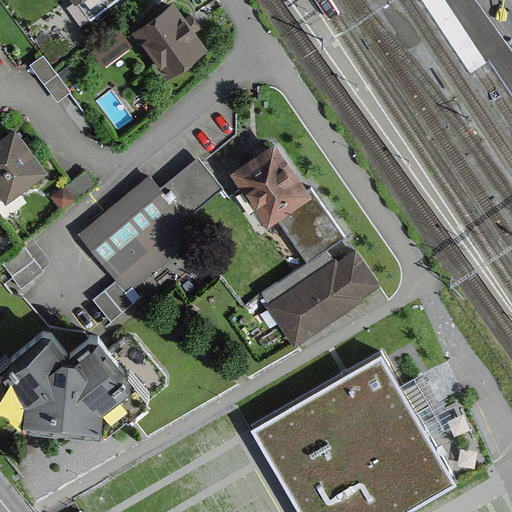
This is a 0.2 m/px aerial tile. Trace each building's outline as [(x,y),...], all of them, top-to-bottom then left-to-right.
[(213,45),(181,2),(139,33),(172,76),(213,45)] [(45,55),(33,65),(61,99),(73,89),(45,55)] [(19,125),(0,139),(0,187),(9,200),(51,169),(19,125)] [(385,284),(284,145),(246,173),(312,264),(267,296),(301,344),(385,284)] [(224,183),(202,157),(165,188),(156,178),(90,233),(135,287),(201,232),(186,214),(224,183)] [(136,301),(119,280),(93,301),(110,322),(136,301)] [(72,356),(53,330),(0,371),(0,391),(31,431),(108,431),(162,390),(124,341),(109,353),(96,337),(83,347),(72,356)] [(381,352),(256,426),(307,511),(398,511),(456,477),(381,352)]
